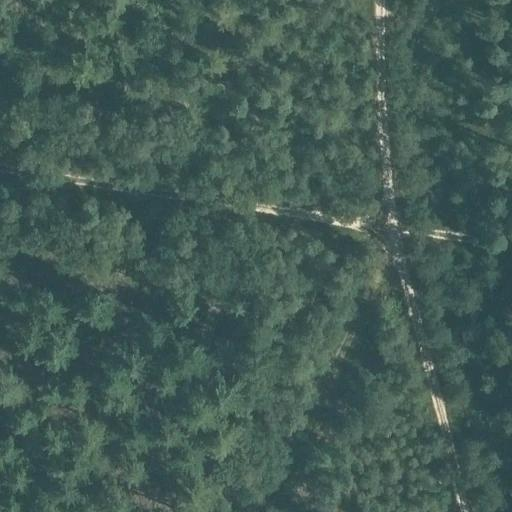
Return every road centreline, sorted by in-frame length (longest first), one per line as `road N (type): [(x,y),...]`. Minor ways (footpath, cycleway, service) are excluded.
road 1 (track): [(380,0),(380,106),(394,230),(0,165)]
road 2 (track): [(269,511),(377,284),(394,230)]
road 3 (track): [(394,230),(455,511)]
